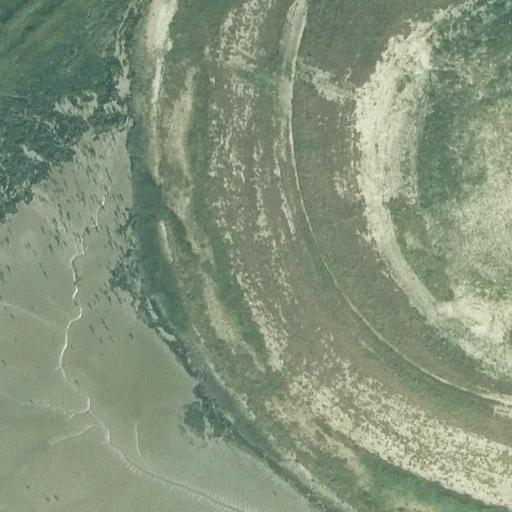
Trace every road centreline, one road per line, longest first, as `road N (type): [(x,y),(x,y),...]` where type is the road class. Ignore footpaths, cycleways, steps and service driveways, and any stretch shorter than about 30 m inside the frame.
road 1 (track): [(511,41),(452,39),(408,75),(368,170),(368,218),(383,260),(412,301),(444,336),(511,362)]
road 2 (track): [(473,121),(461,158),(463,191),(476,215),(511,234)]
